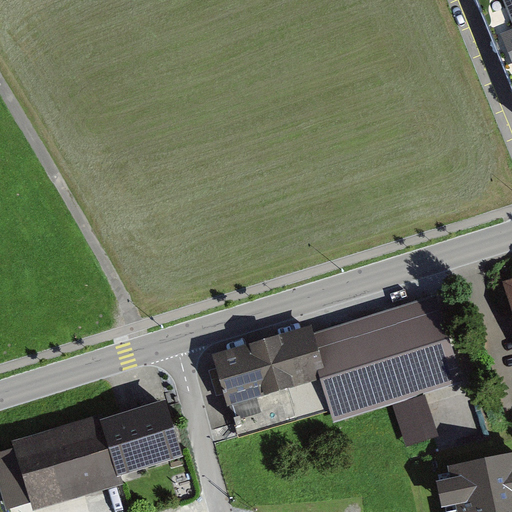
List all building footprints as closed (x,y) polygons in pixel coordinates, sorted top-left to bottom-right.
[(511,0),(475,0),(511,88),(511,0)] [(332,322),(225,354),(243,416),(331,390),(341,421),(469,383),(445,302),(335,334),(332,322)] [(192,457),(177,402),(114,420),(128,474),(192,457)] [(27,452),(3,458),(16,508),(37,502),(39,510),(131,485),(128,474),(114,420),(113,416),(24,440),(27,452)] [(511,511),(511,457),(435,473),(442,511),(511,511)]
